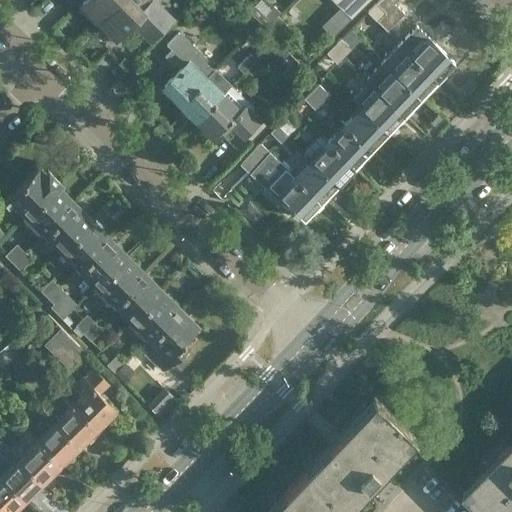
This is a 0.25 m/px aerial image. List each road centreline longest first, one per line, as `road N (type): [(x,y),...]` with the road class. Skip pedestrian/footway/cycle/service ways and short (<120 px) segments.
road 1 (residential): [(313,337),(47,80)]
road 2 (primary): [(313,337),(511,124)]
road 3 (primary): [(143,511),(313,337)]
